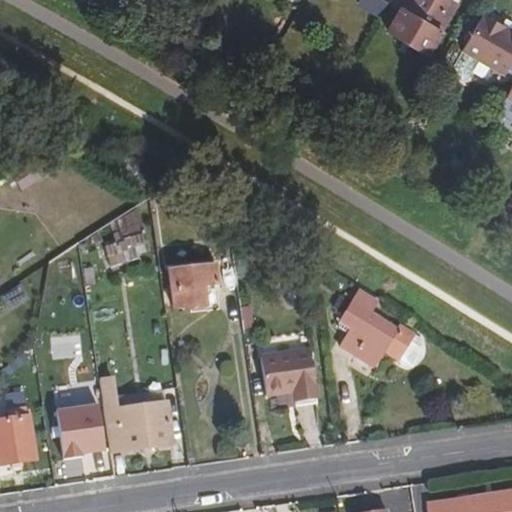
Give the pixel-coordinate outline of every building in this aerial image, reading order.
[(375,0),(372,5),(362,0),(357,0),(356,2),(377,14),(381,7),(384,2),(381,0),(375,0)] [(439,32),(432,27),(404,12),(411,0),(385,0),(398,8),(384,31),(426,54),(439,32)] [(411,0),(404,12),(432,27),(447,0),(411,0)] [(392,6),(384,2),(381,7),(389,11),(392,6)] [(511,56),(511,31),(482,14),(459,51),(490,69),(501,76),(511,56)] [(490,69),(459,51),(450,66),(449,71),(451,76),(456,79),(462,79),(466,75),(468,72),(483,81),(490,69)] [(382,157),(377,166),(397,177),(402,169),(382,157)] [(511,194),(503,216),(511,220),(511,194)] [(119,257),(144,251),(140,237),(116,242),(119,257)] [(212,265),(166,270),(171,304),(179,303),(179,308),(203,305),(201,284),(214,282),(212,265)] [(341,280),(330,274),(325,282),(336,288),(341,280)] [(384,348),(399,356),(401,355),(408,342),(413,334),(379,314),(375,320),(349,305),(339,321),(349,327),(339,343),(374,365),(384,348)] [(408,342),(401,355),(417,365),(426,352),(408,342)] [(314,399),(308,350),(259,358),(264,396),(292,392),(293,402),(314,399)] [(115,412),(118,412),(116,400),(100,401),(107,454),(120,452),(115,412)] [(164,405),(118,412),(115,412),(120,452),(169,444),(164,405)] [(0,464),(33,460),(26,419),(0,422),(0,464)] [(511,511),(511,494),(505,495),(504,493),(425,504),(426,511),(511,511)]
